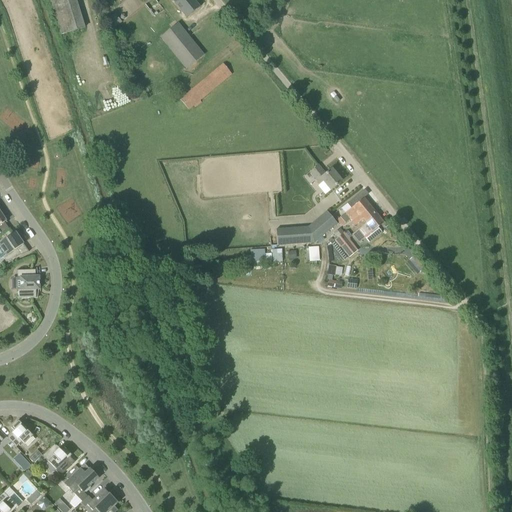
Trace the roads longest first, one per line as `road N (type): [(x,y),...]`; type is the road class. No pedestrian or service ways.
road 1 (track): [(487,511),(479,322),(385,202)]
road 2 (unclassified): [(385,202),(214,0)]
road 3 (tertiary): [(0,360),(29,342),(52,302),(41,247),(0,183)]
road 4 (unclassified): [(0,406),(46,413),(117,475),(144,511)]
